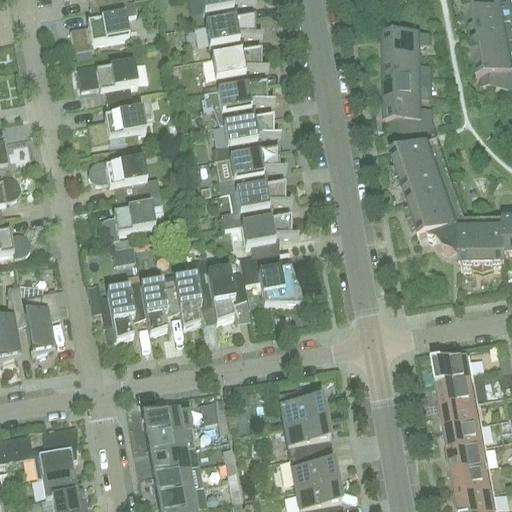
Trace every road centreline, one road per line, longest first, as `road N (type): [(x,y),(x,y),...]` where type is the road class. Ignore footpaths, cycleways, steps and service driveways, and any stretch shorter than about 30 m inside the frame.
road 1 (residential): [(22,0),(93,397)]
road 2 (tertiary): [(372,347),(310,0)]
road 3 (residential): [(372,347),(93,397)]
road 4 (tertiary): [(402,511),(372,347)]
road 5 (residential): [(511,317),(372,347)]
